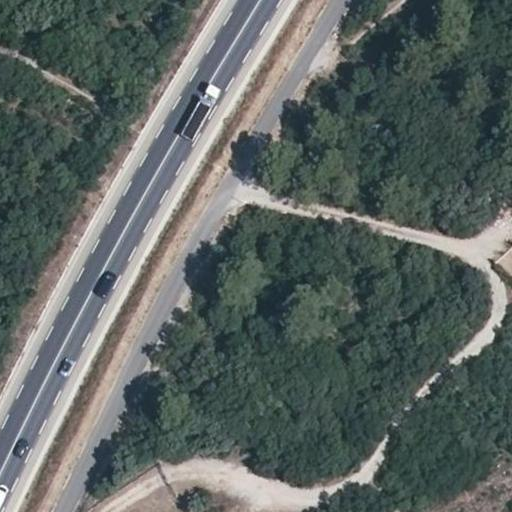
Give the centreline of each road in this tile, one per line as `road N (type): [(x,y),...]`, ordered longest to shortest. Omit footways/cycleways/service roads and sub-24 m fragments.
road 1 (unclassified): [(66,511),(339,0)]
road 2 (track): [(232,189),(421,236),(486,263),(497,282),(499,315),(486,337),(429,384),(377,454),(372,470),(395,511)]
road 3 (primary): [(0,481),(162,169),(263,0)]
road 4 (track): [(372,470),(314,495),(220,472),(172,479)]
road 5 (track): [(406,0),(286,89)]
